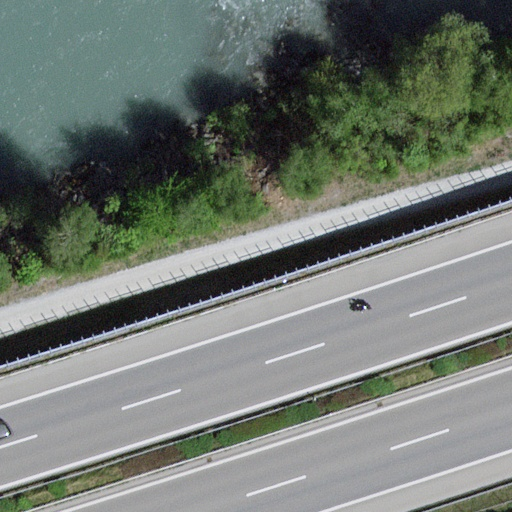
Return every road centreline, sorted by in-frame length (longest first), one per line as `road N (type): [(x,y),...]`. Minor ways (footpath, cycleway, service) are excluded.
road 1 (motorway): [(511,281),(0,447)]
road 2 (motorway): [(197,511),(511,409)]
